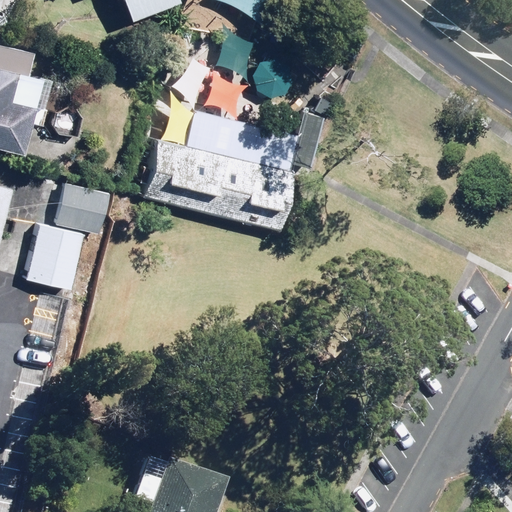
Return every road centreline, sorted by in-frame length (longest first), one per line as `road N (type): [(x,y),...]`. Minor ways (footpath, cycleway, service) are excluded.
road 1 (residential): [(511,325),(408,511)]
road 2 (tertiary): [(419,0),(511,76)]
